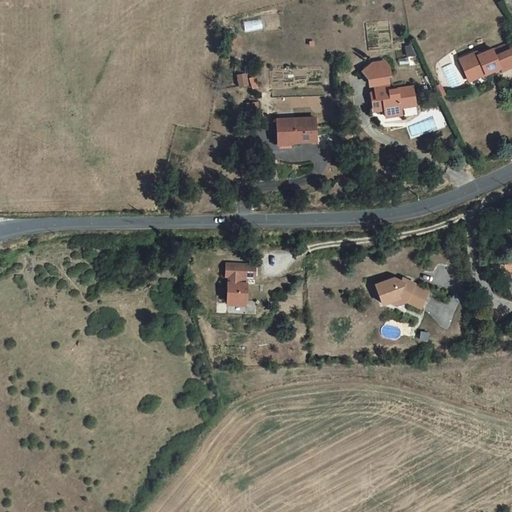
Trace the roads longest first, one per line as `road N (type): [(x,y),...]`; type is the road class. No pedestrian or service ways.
road 1 (tertiary): [(0,237),(74,226),(371,219),(442,204),(511,175)]
road 2 (track): [(468,217),(303,254)]
road 3 (unclassified): [(511,191),(468,217),(485,286),(511,304)]
